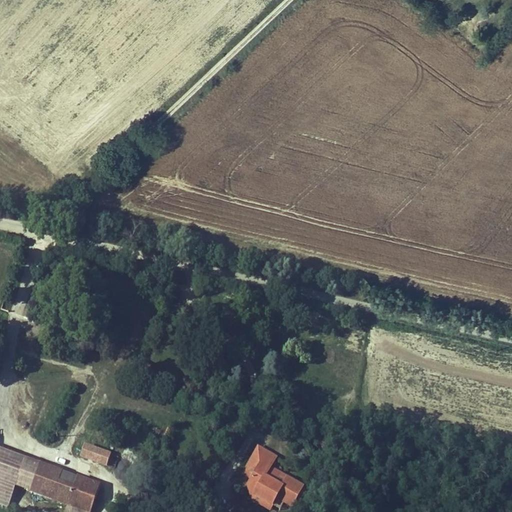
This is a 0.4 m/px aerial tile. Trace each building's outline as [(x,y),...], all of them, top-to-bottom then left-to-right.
[(118,456),(85,445),(81,458),(114,469),(118,456)] [(276,459),(259,449),(250,464),(260,470),(254,480),(250,487),(258,492),(256,496),(274,507),(278,500),(290,507),(301,488),(290,481),(283,491),(273,485),(277,477),(269,472),(270,469),(276,459)] [(16,487),(26,460),(0,451),(0,484),(15,490),(16,487)] [(16,487),(29,492),(39,465),(26,460),(16,487)] [(260,470),(250,464),(244,474),(254,480),(260,470)] [(39,465),(29,492),(66,505),(64,511),(89,511),(99,486),(77,478),(74,484),(60,479),(62,473),(39,465)] [(270,469),(269,472),(277,477),(273,485),(283,491),(290,481),(270,469)] [(15,490),(0,484),(0,502),(9,506),(15,490)] [(301,488),(290,507),(292,508),(304,489),(301,488)] [(274,507),(256,496),(254,500),(272,511),(274,507)]
